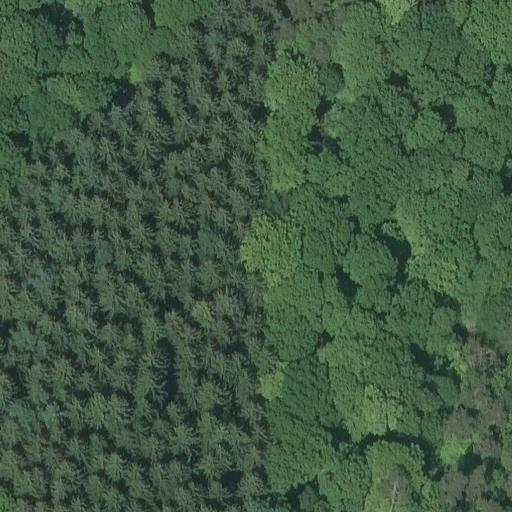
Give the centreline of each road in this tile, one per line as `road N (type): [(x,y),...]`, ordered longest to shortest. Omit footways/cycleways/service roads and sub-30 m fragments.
road 1 (track): [(262,0),(0,228)]
road 2 (track): [(258,26),(383,0)]
